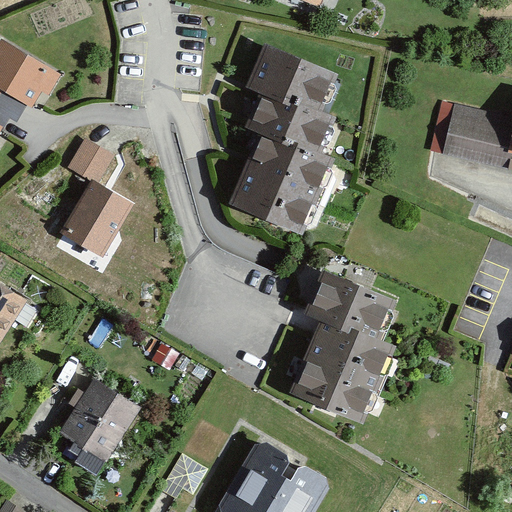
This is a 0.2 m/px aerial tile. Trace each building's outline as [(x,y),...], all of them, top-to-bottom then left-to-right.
[(62,73),(6,40),(0,50),(0,155),(5,147),(0,144),(0,137),(11,118),(19,123),(30,103),(35,105),(45,88),(51,92),(62,73)] [(335,81),(265,50),(248,88),(261,95),(318,121),(335,81)] [(334,129),(318,121),(261,95),(247,127),(263,134),(320,159),(334,129)] [(511,119),(444,101),(431,150),(511,171),(511,119)] [(96,125),(76,155),(106,176),(126,145),(96,125)] [(336,166),(320,159),(263,134),(232,205),(305,236),(336,166)] [(93,177),(61,229),(106,256),(138,204),(93,177)] [(395,299),(328,272),(313,310),(325,314),(379,338),(395,299)] [(0,344),(28,301),(0,282),(0,344)] [(397,346),(379,338),(325,314),(306,359),(378,390),(397,346)] [(363,425),(378,390),(306,359),(291,394),(363,425)] [(145,409),(95,378),(53,445),(102,476),(145,409)] [(311,511),(331,479),(261,437),(219,509),(224,511),(311,511)] [(9,496),(0,510),(0,511),(25,511),(28,508),(9,496)]
